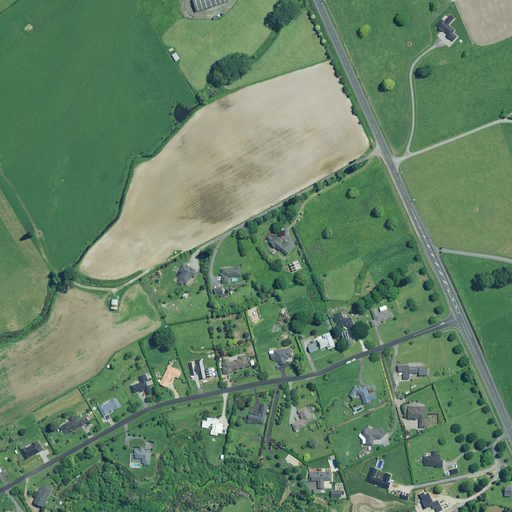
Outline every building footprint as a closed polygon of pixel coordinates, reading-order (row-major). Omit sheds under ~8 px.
[(227,0),(192,0),(196,15),(230,8),(227,0)] [(180,59),(176,53),(172,55),(176,61),(180,59)] [(270,235),(267,238),(270,240),(269,241),(272,244),(272,245),(275,247),(279,250),(280,249),(286,255),(290,251),(285,247),(288,243),(285,240),(282,243),(280,241),(281,241),(277,237),(276,238),(273,236),(272,237),(270,235)] [(298,260),(289,264),(292,271),(301,268),(298,260)] [(184,283),(186,284),(190,277),(191,278),(192,276),(194,277),(197,272),(195,271),(196,270),(189,266),(187,265),(186,266),(183,264),(179,271),(182,273),(178,280),(179,280),(178,283),(182,285),(184,283)] [(228,268),(221,269),(222,273),(220,273),(220,276),(221,276),(222,283),(229,282),(228,277),(241,275),(240,266),(236,267),(236,268),(228,269),(228,268)] [(376,308),(371,309),(375,320),(371,321),(373,326),(381,324),(380,321),(382,321),(383,321),(385,320),(385,319),(392,317),(390,311),(389,312),(388,309),(381,311),(381,312),(378,313),(376,308)] [(341,311),(335,314),(335,316),(334,317),(336,322),(338,322),(339,322),(338,325),(343,327),(344,325),(346,326),(348,326),(349,330),(355,328),(351,317),(347,318),(343,317),(341,311)] [(335,346),(330,332),(323,335),(324,338),(318,341),(321,348),(327,346),(328,349),(335,346)] [(316,344),(308,347),(311,352),(318,350),(316,344)] [(291,348),(274,350),(274,353),(271,354),(272,359),(275,359),(275,361),(278,360),(278,362),(279,361),(280,364),(287,363),(286,359),(289,359),(289,357),(292,356),(291,348)] [(222,367),(224,374),(231,373),(230,372),(233,371),(232,370),(248,366),(246,355),(239,356),(239,359),(235,360),(235,361),(229,362),(228,358),(223,360),(224,363),(222,363),(223,366),(225,366),(225,367),(222,367)] [(408,365),(398,366),(398,372),(403,371),(403,379),(409,379),(409,373),(419,373),(419,375),(427,375),(427,368),(421,368),(421,366),(408,367),(408,365)] [(168,367),(160,384),(166,387),(168,381),(170,382),(171,378),(176,377),(179,378),(181,373),(178,372),(179,371),(171,367),(171,368),(168,367)] [(152,393),(146,374),(139,376),(141,382),(131,386),(133,393),(141,390),(141,392),(144,391),(144,389),(145,389),(147,395),(152,393)] [(368,394),(367,390),(366,390),(367,388),(362,386),(362,387),(359,386),(358,388),(355,386),(349,396),(354,398),(357,392),(361,395),(364,404),(371,402),(370,400),(376,399),(374,392),(368,394)] [(104,404),(99,407),(103,416),(109,413),(109,412),(110,411),(111,412),(114,411),(113,410),(115,409),(115,410),(121,407),(116,397),(110,401),(111,401),(104,405),(104,404)] [(249,414),(248,419),(258,421),(257,423),(264,424),(267,405),(262,404),(260,410),(261,410),(260,414),(260,413),(256,416),(249,414)] [(411,409),(408,409),(408,418),(414,418),(414,419),(417,420),(417,418),(419,418),(419,428),(426,428),(426,407),(418,406),(418,408),(411,408),(411,409)] [(292,424),(295,431),(306,426),(305,424),(317,419),(314,413),(311,414),(310,411),(309,412),(306,407),(298,410),(298,412),(298,414),(300,414),(300,415),(302,419),(292,424)] [(78,422),(74,415),(69,418),(71,421),(62,426),(64,430),(63,430),(65,434),(71,431),(72,432),(74,431),(74,430),(81,427),(86,424),(86,423),(88,422),(86,417),(78,422)] [(207,422),(203,421),(202,427),(208,428),(209,426),(213,427),(212,430),(211,430),(211,434),(218,435),(218,433),(222,434),(223,424),(218,423),(219,420),(207,418),(207,422)] [(365,438),(366,439),(366,445),(373,445),(373,440),(375,440),(375,438),(381,439),(387,434),(384,431),(384,432),(380,428),(379,429),(370,429),(368,427),(363,432),(364,434),(362,435),(365,438)] [(26,447),(21,450),(26,460),(32,457),(31,456),(35,454),(43,450),(40,444),(38,445),(37,441),(32,444),(33,445),(26,448),(26,447)] [(150,465),(150,450),(145,450),(145,449),(144,449),(144,448),(141,448),(141,450),(140,450),(134,450),(134,455),(135,455),(135,458),(142,459),(142,463),(145,463),(144,465),(150,465)] [(425,463),(425,466),(435,466),(435,467),(443,468),(443,462),(441,462),(441,456),(438,456),(438,451),(432,451),(432,456),(429,456),(429,457),(424,456),(424,463),(425,463)] [(371,468),(366,481),(388,489),(391,483),(388,482),(391,475),(386,474),(384,481),(374,477),(377,470),(371,468)] [(331,472),(310,472),(310,479),(312,479),(312,481),(318,481),(318,488),(324,488),(324,481),(332,481),(331,472)] [(39,491),(37,493),(39,494),(38,497),(37,496),(34,503),(35,504),(44,507),(45,506),(47,500),(52,491),(52,488),(51,486),(49,485),(47,485),(43,486),(41,488),(39,491)]
